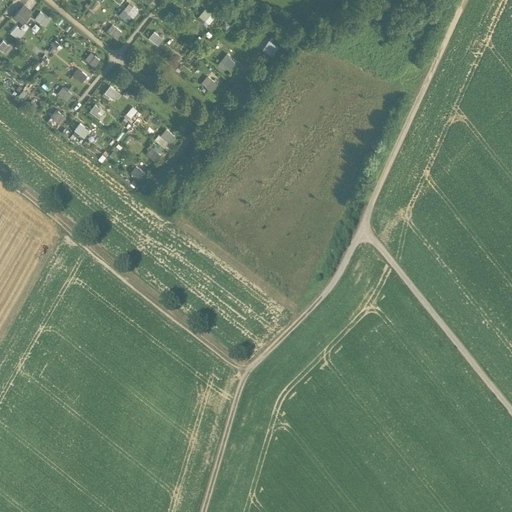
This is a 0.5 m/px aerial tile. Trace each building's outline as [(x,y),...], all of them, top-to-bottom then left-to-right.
[(24,3),(14,15),(22,22),(29,13),(32,10),(24,3)] [(129,3),(123,10),(131,16),(136,9),(129,3)] [(204,8),(198,16),(208,24),(214,16),(204,8)] [(48,17),(40,10),(34,17),(43,24),(48,17)] [(169,11),(163,19),(173,26),(178,18),(169,11)] [(111,23),(105,31),(115,38),(120,31),(111,23)] [(14,24),(8,32),(17,39),(23,32),(14,24)] [(152,30),(146,38),(157,46),(163,39),(152,30)] [(0,39),(0,50),(6,55),(11,48),(0,39)] [(278,47),(269,40),(262,50),(272,57),(278,47)] [(90,52),(84,58),(92,65),(98,58),(90,52)] [(224,54),(218,62),(228,69),(233,61),(224,54)] [(76,66),(70,73),(80,82),(86,75),(76,66)] [(206,77),(202,84),(211,90),(215,83),(206,77)] [(109,85),(104,92),(113,99),(119,92),(109,85)] [(61,87),(56,94),(65,101),(71,94),(61,87)] [(95,103),(88,111),(98,119),(105,111),(95,103)] [(54,109),(48,116),(56,122),(62,115),(54,109)] [(78,123),(72,129),(82,137),(87,130),(78,123)] [(165,129),(159,137),(169,145),(175,138),(165,129)] [(150,148),(145,155),(154,162),(159,155),(150,148)] [(135,167),(129,175),(138,182),(144,174),(135,167)]
